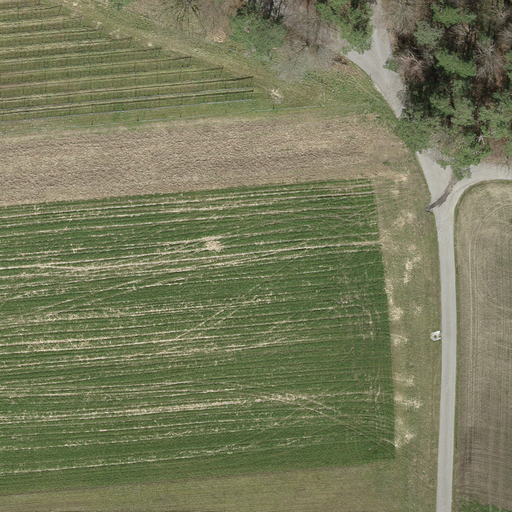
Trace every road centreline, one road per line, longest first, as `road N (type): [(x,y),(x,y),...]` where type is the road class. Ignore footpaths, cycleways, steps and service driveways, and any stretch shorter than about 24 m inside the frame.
road 1 (track): [(442,176),(454,335),(445,511)]
road 2 (track): [(271,0),(383,68),(442,176)]
